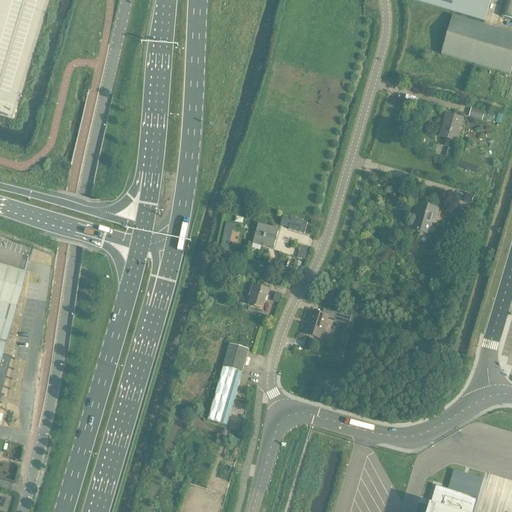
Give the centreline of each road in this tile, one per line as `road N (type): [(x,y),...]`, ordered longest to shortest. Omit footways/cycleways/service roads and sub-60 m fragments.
road 1 (unclassified): [(126,0),(23,511)]
road 2 (unclassified): [(276,424),(271,367),(331,224),(385,33),(383,0)]
road 3 (primary): [(97,511),(174,249)]
road 4 (primary): [(138,252),(62,511)]
road 5 (primary): [(174,249),(192,120),(197,0)]
road 6 (primary): [(165,0),(142,227)]
road 7 (unclassified): [(440,427),(398,438),(299,413),(276,424)]
road 8 (tertiary): [(142,227),(0,186)]
road 9 (tertiary): [(0,205),(138,252)]
road 10 (unclassified): [(488,399),(484,367),(511,273)]
